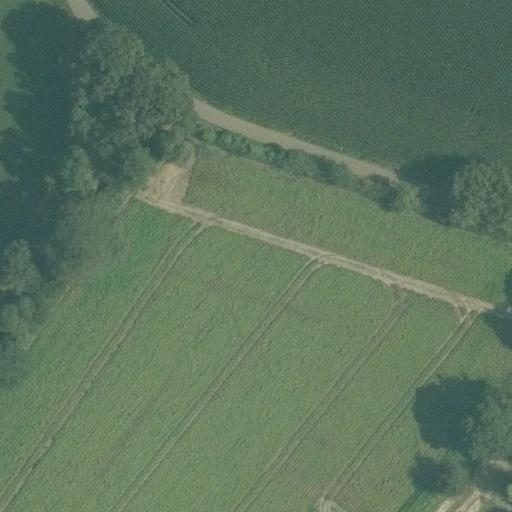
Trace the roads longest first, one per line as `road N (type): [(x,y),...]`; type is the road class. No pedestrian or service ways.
road 1 (unclassified): [(511,217),(239,128),(187,103),(141,73),(75,0)]
road 2 (track): [(92,26),(85,126),(65,203),(0,303)]
